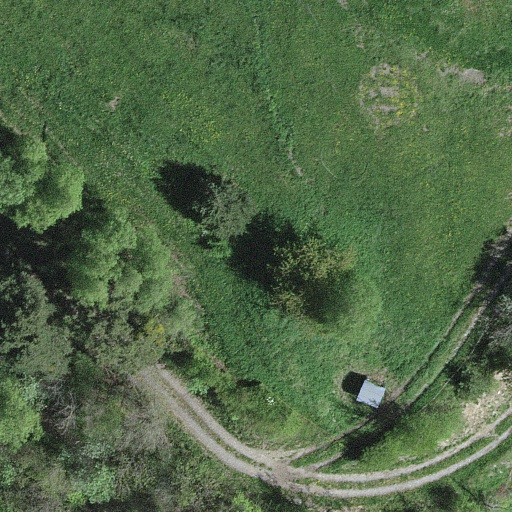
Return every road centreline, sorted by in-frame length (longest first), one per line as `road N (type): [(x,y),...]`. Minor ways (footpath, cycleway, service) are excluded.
road 1 (track): [(511,420),(464,455),(402,479),(325,486),(271,473),(228,450),(124,341),(0,237)]
road 2 (track): [(511,249),(441,358),(363,429),(271,473)]
